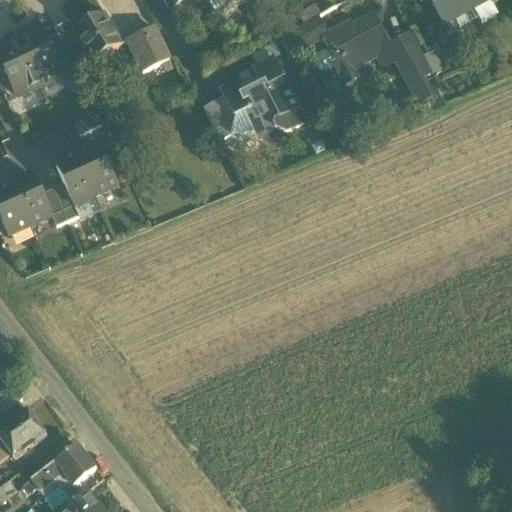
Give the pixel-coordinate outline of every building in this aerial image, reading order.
[(186,0),(160,0),(168,12),(187,1),(186,0)] [(211,0),(207,3),(214,16),(228,8),(225,3),(229,0),(211,0)] [(473,14),(474,13),(490,4),(487,0),(427,0),(442,27),(454,21),(456,19),(472,11),(473,14)] [(497,17),(490,4),(474,13),(479,22),(481,26),(497,17)] [(456,19),(454,21),(460,31),(479,22),(474,13),(473,14),(472,11),(456,19)] [(373,55),(376,60),(392,51),(390,48),(373,17),(346,33),(344,29),(328,38),(322,41),(322,42),(328,52),(335,65),(331,67),(334,73),(338,81),(355,72),(352,67),(373,55)] [(80,46),(92,67),(120,50),(116,43),(117,42),(108,27),(107,27),(101,18),(73,34),(80,46)] [(280,42),(289,60),(322,42),(322,41),(328,38),(319,21),(280,42)] [(55,33),(57,38),(65,54),(80,46),(73,34),(68,25),(55,33)] [(127,45),(143,77),(169,64),(154,32),(127,45)] [(29,39),(18,44),(39,90),(61,80),(56,69),(45,44),(41,36),(30,41),(29,39)] [(410,37),(390,48),(392,51),(376,60),(382,71),(394,65),(417,108),(431,101),(421,82),(431,78),(422,61),(410,37)] [(69,63),(65,54),(57,38),(45,44),(56,69),(69,63)] [(17,100),(39,90),(18,44),(7,49),(8,51),(0,54),(0,63),(8,80),(11,87),(17,100)] [(250,58),(258,73),(273,65),(281,60),(274,46),(250,58)] [(328,76),(334,73),(331,67),(335,65),(328,52),(318,58),(314,63),(314,68),(317,73),(322,77),(328,76)] [(422,61),(431,78),(445,71),(436,54),(422,61)] [(231,139),(239,142),(253,134),(265,138),(275,133),(286,136),(305,127),(284,87),(279,85),(280,79),(275,78),(277,72),(273,65),(258,73),(256,79),(255,79),(254,77),(250,79),(251,81),(241,86),(240,84),(236,86),(237,88),(229,92),(226,101),(224,102),(235,124),(230,138),(231,139)] [(359,79),(355,72),(338,81),(342,88),(359,79)] [(0,83),(0,92),(11,87),(8,80),(0,83)] [(61,80),(39,90),(45,103),(67,93),(61,80)] [(203,113),(220,145),(231,139),(230,138),(235,124),(224,102),(203,113)] [(75,128),(80,139),(101,129),(97,119),(75,128)] [(98,148),(76,158),(95,200),(117,190),(98,148)] [(73,210),(95,200),(76,158),(54,168),(73,210)] [(32,178),(11,188),(30,230),(52,220),(32,178)] [(51,190),(68,226),(78,221),(62,185),(51,190)] [(0,222),(8,240),(30,230),(11,188),(0,192),(0,222)] [(40,195),(57,231),(67,226),(51,190),(40,195)] [(0,406),(10,399),(9,399),(0,386),(0,406)] [(27,415),(20,405),(22,403),(15,394),(9,399),(10,399),(0,406),(0,421),(6,430),(27,415)] [(6,430),(0,434),(0,465),(11,458),(15,463),(45,441),(27,415),(6,430)] [(63,477),(73,490),(96,473),(78,449),(55,466),(63,477)] [(18,490),(43,473),(37,464),(12,482),(18,490)] [(55,466),(31,484),(23,490),(28,498),(36,492),(39,495),(55,483),(63,477),(55,466)] [(55,483),(39,495),(44,502),(45,501),(60,490),(55,483)] [(0,496),(0,507),(1,509),(17,497),(11,488),(0,496)] [(60,490),(45,501),(53,511),(56,511),(69,502),(60,490)] [(98,511),(87,497),(68,511),(98,511)]
